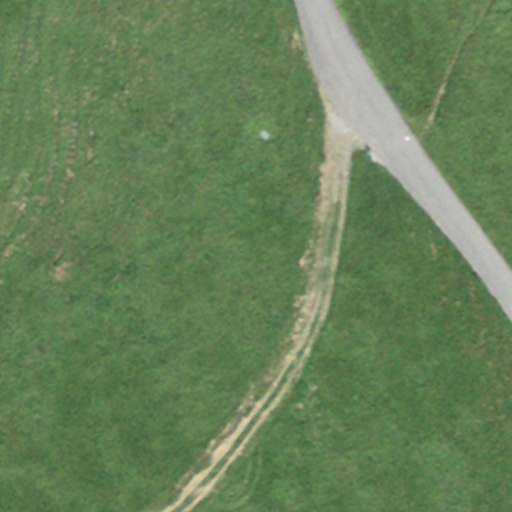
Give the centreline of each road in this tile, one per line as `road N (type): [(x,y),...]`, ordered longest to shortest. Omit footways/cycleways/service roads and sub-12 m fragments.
road 1 (track): [(166,511),(259,411),(325,279),(355,109)]
road 2 (residential): [(306,0),(355,109),(511,309)]
